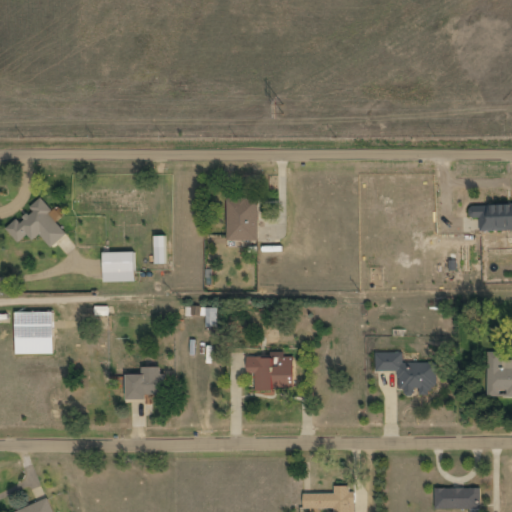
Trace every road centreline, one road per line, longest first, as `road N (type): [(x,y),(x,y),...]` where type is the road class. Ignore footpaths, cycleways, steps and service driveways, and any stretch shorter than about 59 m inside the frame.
road 1 (residential): [(0,441),(511,438)]
road 2 (residential): [(0,151),(511,151)]
